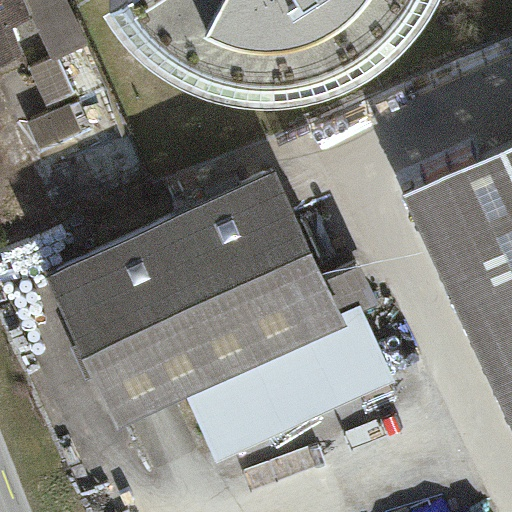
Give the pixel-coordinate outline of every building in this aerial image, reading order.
[(0,0),(0,53),(16,47),(6,21),(34,9),(30,0),(0,0)] [(30,0),(34,9),(53,55),(33,63),(50,103),(75,93),(79,102),(31,122),(42,147),(31,152),(0,79),(0,213),(11,239),(148,181),(71,0),(30,0)] [(110,0),(153,50),(222,79),(296,82),(366,57),(416,14),(425,0),(110,0)] [(511,129),(408,179),(511,394),(511,129)] [(119,417),(187,386),(343,315),(274,164),(50,266),(119,417)] [(364,306),(343,315),(187,386),(219,457),(396,377),(364,306)]
